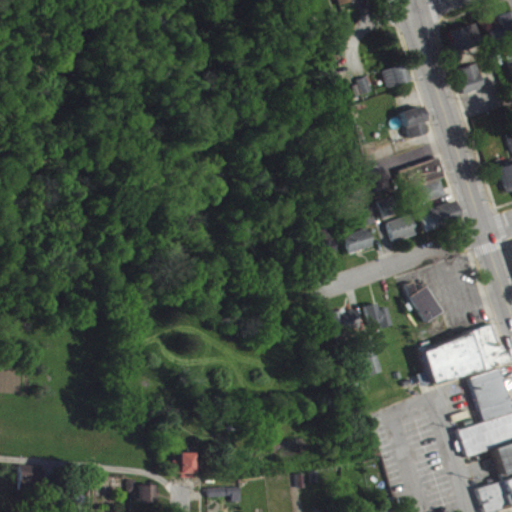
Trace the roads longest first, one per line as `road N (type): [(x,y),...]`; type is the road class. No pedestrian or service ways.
road 1 (secondary): [(412,10),(483,231)]
road 2 (residential): [(320,286),(511,221)]
